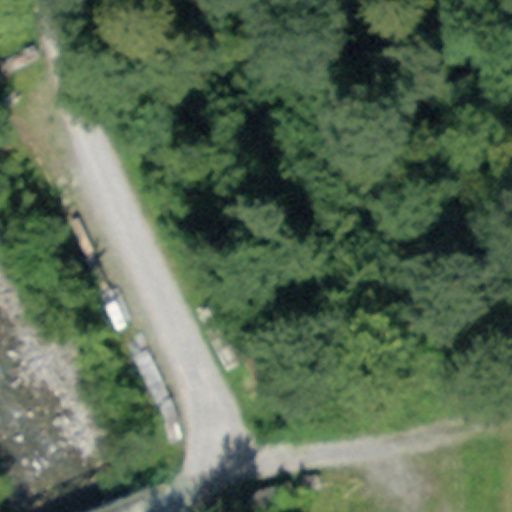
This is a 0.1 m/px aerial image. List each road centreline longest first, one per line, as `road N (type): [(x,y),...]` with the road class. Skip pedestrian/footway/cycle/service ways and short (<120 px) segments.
road 1 (track): [(227,458),(44,52),(38,0)]
road 2 (track): [(227,458),(437,436),(511,399)]
